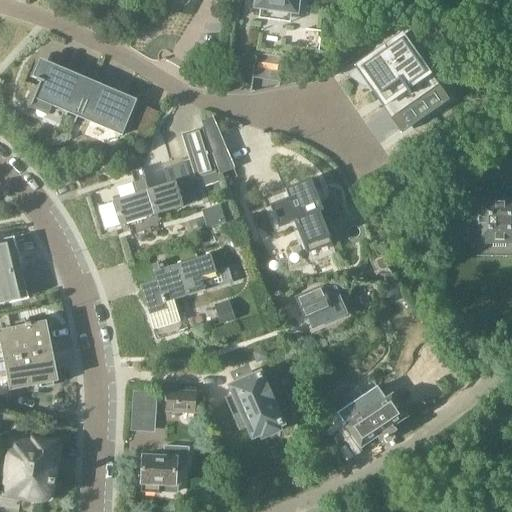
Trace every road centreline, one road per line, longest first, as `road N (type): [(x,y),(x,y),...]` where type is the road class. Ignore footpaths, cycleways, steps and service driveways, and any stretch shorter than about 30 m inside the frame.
road 1 (residential): [(364,155),(287,114),(186,94),(108,49),(0,4)]
road 2 (residential): [(92,511),(95,363),(79,290),(45,220),(0,166)]
road 3 (residential): [(511,362),(423,441),(298,511)]
